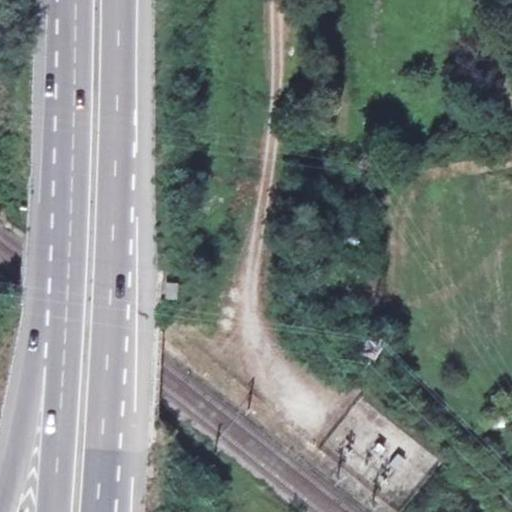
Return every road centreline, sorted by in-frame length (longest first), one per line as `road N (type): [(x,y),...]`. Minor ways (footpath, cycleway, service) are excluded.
road 1 (motorway): [(96,511),(118,0)]
road 2 (motorway): [(73,51),(37,327),(0,507)]
road 3 (motorway): [(73,51),(52,511)]
road 4 (track): [(274,0),(275,89),(250,323),(276,374),(324,415)]
